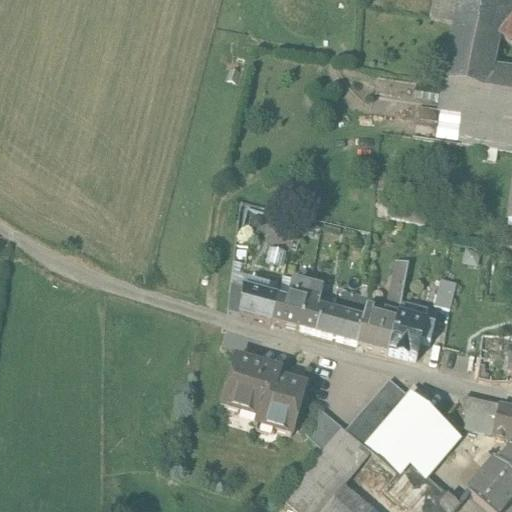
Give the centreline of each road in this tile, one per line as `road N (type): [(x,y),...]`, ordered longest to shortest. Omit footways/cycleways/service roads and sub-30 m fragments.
road 1 (residential): [(511,395),(340,358),(188,312)]
road 2 (unclassified): [(0,231),(85,276),(188,312)]
